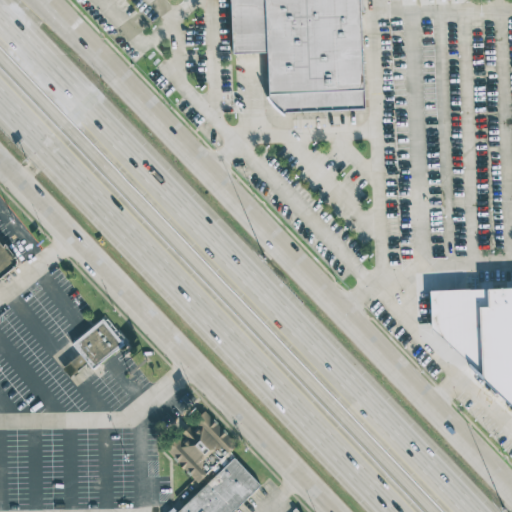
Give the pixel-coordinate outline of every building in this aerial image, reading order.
[(229,0),(232,54),(267,52),(267,97),(282,113),(364,109),(359,0),(229,0)] [(0,242),(16,261),(15,268),(0,280),(0,242)] [(486,290),(511,289),(511,407),(483,380),(480,309),(488,309),(486,290)] [(483,380),(431,329),(428,290),(486,290),(488,309),(480,309),(483,380)] [(72,345),(103,321),(123,347),(92,370),(72,345)] [(165,450),(205,414),(236,448),(196,483),(165,450)] [(233,511),(260,486),(233,460),(180,511),(233,511)]
